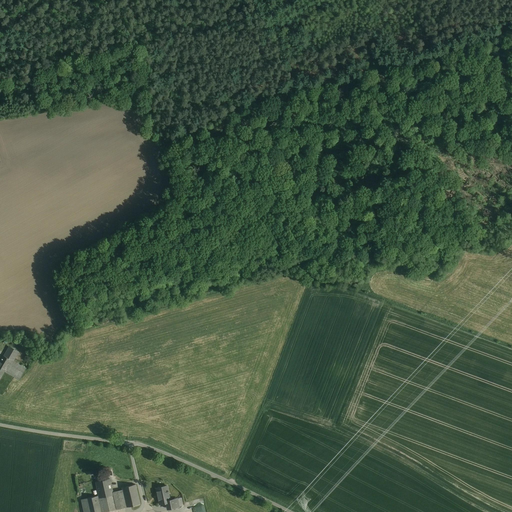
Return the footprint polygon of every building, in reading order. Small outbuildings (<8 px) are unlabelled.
[(29,349),(14,341),(11,345),(27,353),(29,349)] [(10,347),(4,356),(13,361),(18,352),(10,347)] [(0,379),(5,371),(11,360),(4,356),(3,356),(0,361),(0,379)] [(11,360),(5,371),(19,380),(26,369),(13,361),(11,360)] [(110,479),(96,482),(99,495),(99,498),(113,495),(113,492),(110,479)] [(123,490),(126,507),(140,504),(136,484),(122,488),(123,490)] [(167,486),(156,488),(160,504),(164,503),(164,502),(168,501),(170,501),(170,500),(167,486)] [(113,495),(117,509),(126,507),(123,490),(116,492),(113,492),(113,495)] [(102,511),(99,498),(99,495),(81,500),(84,511),(102,511)] [(113,495),(99,498),(102,511),(104,511),(117,509),(113,495)] [(168,501),(170,509),(179,507),(177,499),(170,500),(170,501),(168,501)]
